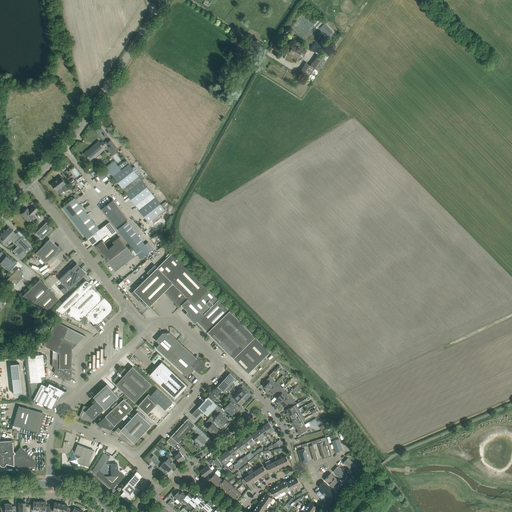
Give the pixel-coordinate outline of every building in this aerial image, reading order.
[(325,24),(320,29),(328,37),(333,32),(325,24)] [(302,50),(293,46),(290,53),(295,55),(295,56),(297,57),(297,56),(299,57),(300,55),(304,56),(306,50),(303,49),(302,50)] [(318,55),(311,66),(306,63),(299,73),(312,82),(326,61),(318,55)] [(86,153),(85,154),(90,160),(104,148),(106,150),(107,149),(113,155),(119,150),(110,140),(106,144),(103,141),(101,143),(99,141),(87,151),(85,152),(86,153)] [(115,161),(118,166),(124,162),(119,156),(115,160),(115,161)] [(165,210),(127,161),(119,167),(118,166),(115,161),(106,168),(106,167),(98,174),(97,175),(101,180),(111,173),(149,222),(165,210)] [(66,184),(60,176),(57,179),(52,184),(60,194),(68,188),(65,184),(66,184)] [(100,230),(75,198),(63,207),(88,239),(100,230)] [(128,218),(113,199),(101,208),(116,227),(128,218)] [(27,209),(21,214),(28,221),(34,215),(33,215),(38,210),(33,205),(29,210),(27,209)] [(117,229),(133,249),(137,254),(141,259),(154,249),(148,242),(145,244),(127,221),(117,229)] [(46,222),(35,233),(41,240),(52,229),(46,222)] [(100,230),(88,239),(89,239),(88,240),(89,241),(90,240),(94,244),(93,245),(94,245),(94,244),(108,234),(110,237),(117,232),(109,222),(100,230)] [(19,237),(9,227),(0,236),(0,238),(6,244),(11,239),(18,246),(12,251),(21,259),(32,248),(20,236),(19,237)] [(107,247),(101,252),(105,258),(106,259),(107,257),(109,260),(108,261),(127,247),(119,237),(113,242),(114,244),(109,249),(107,247)] [(49,239),(35,253),(45,263),(53,256),(54,257),(62,248),(59,245),(57,247),(49,239)] [(102,241),(96,246),(101,252),(107,247),(102,241)] [(137,254),(133,249),(130,251),(127,247),(108,261),(115,271),(135,256),(137,254)] [(16,263),(2,252),(0,254),(0,262),(2,264),(1,266),(12,274),(6,280),(10,283),(11,282),(14,285),(15,284),(24,276),(22,275),(20,273),(22,271),(19,268),(15,272),(11,269),(16,263)] [(173,252),(134,291),(142,298),(150,306),(165,291),(180,306),(179,307),(182,305),(184,303),(191,309),(186,314),(195,324),(197,322),(234,358),(248,373),(270,351),(230,311),(173,252)] [(86,273),(81,268),(80,269),(77,265),(71,270),(70,269),(66,272),(59,280),(69,290),(86,273)] [(39,279),(21,297),(48,310),(59,299),(55,295),(50,289),(50,290),(48,289),(49,288),(44,283),(43,283),(39,279)] [(109,304),(88,282),(87,281),(86,281),(85,281),(85,282),(55,310),(78,322),(85,316),(94,325),(93,326),(94,327),(102,319),(106,316),(106,315),(109,312),(110,311),(110,310),(111,308),(111,307),(110,305),(109,304)] [(39,343),(43,344),(43,345),(56,352),(56,359),(52,359),(52,367),(54,367),(54,369),(55,369),(53,373),(68,380),(69,380),(70,380),(70,379),(71,379),(71,378),(71,373),(71,372),(70,372),(70,371),(69,371),(71,369),(72,349),(75,343),(77,344),(85,336),(51,319),(39,343)] [(198,357),(197,358),(169,332),(162,333),(156,340),(159,344),(156,347),(187,377),(194,369),(199,373),(205,367),(204,366),(205,366),(205,365),(204,364),(205,363),(198,357)] [(157,353),(151,360),(155,364),(162,357),(157,353)] [(27,356),(25,356),(29,397),(32,397),(32,399),(51,409),(56,399),(57,400),(59,397),(61,395),(62,394),(64,392),(66,391),(65,391),(49,383),(47,386),(41,383),(41,382),(40,377),(45,376),(43,354),(27,356)] [(188,385),(162,361),(150,375),(175,399),(188,385)] [(21,393),(19,365),(9,365),(12,394),(21,393)] [(118,375),(114,380),(114,381),(117,384),(116,385),(135,402),(152,384),(133,366),(128,371),(125,368),(124,368),(120,373),(119,373),(118,374),(118,375)] [(267,383),(264,387),(266,389),(265,391),(266,393),(276,383),(271,378),(272,378),(276,374),(276,373),(274,370),(269,376),(270,376),(270,377),(265,381),(267,383)] [(230,373),(224,380),(230,385),(233,387),(235,385),(232,382),(236,379),(230,373)] [(230,385),(224,380),(218,386),(222,390),(224,392),(230,385)] [(282,388),(276,383),(266,393),(268,394),(270,393),(272,395),(276,391),(278,393),(282,388)] [(93,420),(105,409),(106,409),(119,397),(107,384),(94,397),(97,400),(89,408),(84,406),(80,415),(82,417),(80,418),(80,419),(81,418),(92,422),(93,420)] [(247,393),(249,391),(243,385),(241,387),(243,389),(238,393),(246,400),(250,395),(247,393)] [(213,401),(222,390),(218,386),(208,397),(213,401)] [(288,394),(282,388),(278,393),(280,395),(276,399),(279,401),(277,402),(279,404),(288,394)] [(149,394),(138,405),(148,414),(156,405),(156,404),(158,403),(165,410),(172,403),(157,389),(151,396),(149,394)] [(246,400),(238,393),(234,398),(232,396),(230,394),(228,396),(231,398),(230,398),(231,399),(234,402),(236,404),(238,402),(241,405),(246,400)] [(295,400),(288,394),(279,404),(281,406),(282,404),(285,406),(288,403),(290,405),(291,405),(296,402),(294,400),(295,400)] [(217,405),(213,401),(208,397),(205,398),(206,399),(198,407),(203,411),(207,415),(215,408),(217,405)] [(97,424),(99,425),(111,429),(133,409),(124,399),(97,424)] [(233,404),(234,402),(231,399),(227,403),(228,404),(224,409),(227,412),(229,411),(232,414),(238,408),(233,404)] [(287,416),(299,409),(296,404),(286,410),(288,412),(286,413),(287,416)] [(227,414),(221,408),(217,405),(215,408),(218,412),(217,413),(219,415),(215,419),(222,425),(228,419),(223,415),(226,413),(227,414)] [(18,406),(13,425),(37,432),(43,413),(18,406)] [(203,411),(198,407),(192,414),(196,418),(203,411)] [(292,419),(302,414),(299,409),(287,416),(289,418),(291,417),(292,419)] [(138,412),(121,430),(135,443),(151,425),(138,412)] [(304,418),(302,414),(292,419),(293,422),(291,423),(293,425),(304,418)] [(210,417),(206,422),(210,426),(207,429),(214,435),(219,429),(213,423),(214,421),(210,417)] [(178,443),(192,428),(195,425),(188,418),(171,437),(178,443)] [(305,420),(304,418),(293,425),(294,427),(296,426),(297,429),(305,424),(303,421),(305,420)] [(265,422),(263,423),(271,434),(275,431),(268,422),(266,424),(265,422)] [(271,434),(263,423),(260,425),(262,427),(260,428),(265,435),(268,433),(269,435),(271,434)] [(306,427),(305,424),(297,429),(299,431),(297,432),(298,435),(310,428),(309,426),(306,427)] [(206,435),(195,425),(192,428),(195,431),(195,435),(197,435),(197,437),(194,441),(197,443),(196,444),(196,446),(198,449),(206,441),(203,438),(206,435)] [(265,435),(260,428),(257,430),(256,428),(254,430),(262,441),(264,439),(262,437),(265,435)] [(262,441),(254,430),(252,431),(253,433),(251,435),(255,440),(256,442),(259,440),(261,442),(262,441)] [(246,433),(244,435),(252,445),(254,444),(252,442),(255,440),(251,435),(250,433),(247,435),(246,433)] [(252,445),(244,435),(242,436),(243,438),(241,440),(246,446),(249,444),(251,447),(252,445)] [(178,443),(171,437),(167,441),(173,447),(178,443)] [(0,465),(0,466),(1,465),(1,464),(4,464),(4,465),(5,466),(5,465),(6,465),(6,464),(13,466),(14,466),(13,455),(15,452),(13,451),(13,440),(5,440),(1,441),(1,439),(0,439),(0,465)] [(246,446),(241,440),(239,441),(237,440),(235,441),(244,452),(245,451),(244,449),(246,446)] [(244,452),(235,441),(233,443),(235,445),(233,446),(238,453),(240,451),(242,453),(244,452)] [(341,441),(333,443),(336,455),(344,452),(341,441)] [(187,451),(178,443),(173,447),(173,448),(176,451),(178,453),(175,455),(180,462),(185,458),(183,455),(187,451)] [(72,450),(69,457),(73,464),(79,467),(80,464),(87,466),(93,450),(77,444),(75,451),(72,450)] [(324,448),(323,444),(318,445),(319,448),(322,460),(330,458),(327,447),(324,448)] [(238,453),(233,446),(230,448),(229,446),(227,448),(235,458),(237,457),(235,455),(238,453)] [(319,460),(315,446),(309,448),(313,462),(319,460)] [(15,452),(13,455),(14,466),(13,466),(14,466),(17,467),(24,467),(35,467),(35,461),(20,447),(15,452)] [(235,458),(227,448),(225,449),(226,451),(224,453),(229,460),(232,458),(233,460),(235,458)] [(310,463),(306,450),(297,452),(301,466),(310,463)] [(229,460),(224,453),(222,454),(220,453),(218,454),(220,457),(218,459),(221,463),(223,464),(225,465),(230,461),(229,460)] [(104,454),(93,471),(112,488),(124,475),(118,469),(117,463),(110,464),(107,464),(105,463),(106,463),(105,463),(106,462),(107,462),(109,457),(104,454)] [(169,471),(172,468),(173,469),(176,465),(169,458),(165,462),(165,461),(162,464),(154,455),(150,459),(154,462),(153,463),(154,462),(156,464),(155,465),(156,465),(156,464),(165,473),(168,470),(169,471)] [(289,463),(286,456),(281,458),(284,465),(289,463)] [(345,464),(354,472),(359,466),(349,457),(346,460),(348,462),(345,464)] [(284,465),(281,458),(276,461),(279,468),(284,465)] [(279,468),(276,461),(271,463),(274,470),(279,468)] [(274,470),(271,463),(266,465),(269,472),(274,470)] [(203,468),(200,471),(202,475),(203,474),(205,476),(212,471),(207,464),(203,468)] [(263,466),(258,469),(263,475),(267,472),(263,466)] [(344,483),(349,477),(338,467),(332,473),(344,483)] [(252,469),(247,472),(249,475),(253,481),(258,478),(254,472),(252,469)] [(263,475),(258,469),(254,472),(258,478),(263,475)] [(359,472),(357,470),(350,478),(352,480),(359,472)] [(137,471),(123,487),(123,490),(124,491),(120,495),(128,503),(140,489),(139,490),(136,487),(136,483),(142,476),(137,471)] [(213,472),(209,477),(211,478),(210,479),(214,482),(219,477),(215,473),(215,474),(213,472)] [(343,484),(332,474),(325,481),(336,491),(343,484)] [(253,481),(249,475),(244,478),(249,484),(253,481)] [(223,480),(219,477),(214,482),(218,486),(220,485),(219,484),(223,480)] [(297,477),(292,480),(296,487),(301,484),(297,477)] [(346,487),(352,480),(350,478),(347,481),(343,485),(346,487)] [(224,488),(229,483),(225,479),(223,480),(219,484),(220,485),(224,488)] [(296,487),(292,480),(287,483),(290,488),(289,489),(290,490),(296,487)] [(290,488),(287,483),(286,481),(281,484),(285,491),(289,489),(290,488)] [(228,492),(233,486),(229,483),(224,488),(228,492)] [(285,491),(281,484),(275,487),(279,494),(285,491)] [(334,492),(325,484),(321,488),(330,497),(334,492)] [(344,489),(346,487),(343,485),(337,492),(339,494),(344,489)] [(232,496),(237,490),(233,486),(228,492),(232,496)] [(279,494),(275,487),(270,489),(274,497),(279,494)] [(241,494),(237,490),(232,496),(236,499),(241,494)] [(177,493),(174,496),(181,502),(186,495),(182,492),(181,493),(180,493),(178,492),(178,491),(177,493)] [(337,492),(335,491),(334,492),(330,497),(331,498),(330,499),(329,498),(325,502),(328,506),(328,505),(339,494),(337,492)] [(188,502),(193,497),(188,493),(186,495),(181,502),(180,502),(182,504),(184,502),(186,504),(188,502)] [(273,498),(266,493),(263,498),(269,503),(273,498)] [(196,506),(203,499),(198,495),(196,497),(194,495),(193,497),(188,502),(195,508),(196,506)] [(266,508),(269,503),(263,498),(259,503),(266,508)] [(202,508),(207,503),(203,499),(196,506),(200,510),(202,508)] [(33,506),(29,506),(29,507),(29,509),(29,511),(39,511),(39,501),(33,501),(33,506)] [(48,511),(49,511),(49,506),(46,506),(46,502),(39,501),(39,511),(43,511),(42,511),(48,511)] [(208,501),(207,503),(202,508),(205,511),(204,511),(210,511),(212,509),(210,508),(212,505),(208,501)] [(25,509),(25,507),(25,502),(18,503),(18,511),(29,511),(29,509),(25,509)] [(56,511),(58,511),(61,503),(54,502),(53,505),(49,504),(49,506),(49,511),(51,511),(52,511),(56,511)] [(317,507),(310,502),(307,507),(314,511),(317,507)] [(4,507),(1,507),(1,511),(15,511),(16,511),(12,511),(12,504),(9,504),(9,503),(4,504),(4,507)] [(61,503),(58,511),(69,511),(71,509),(67,508),(67,505),(61,503)] [(262,511),(266,508),(259,503),(256,507),(262,511)]
